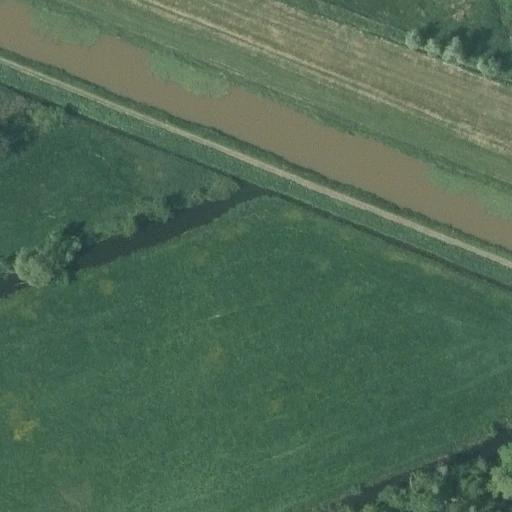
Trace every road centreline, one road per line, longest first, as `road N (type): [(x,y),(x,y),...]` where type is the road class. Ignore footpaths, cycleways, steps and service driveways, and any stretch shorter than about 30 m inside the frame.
road 1 (track): [(511,266),(0,61)]
road 2 (track): [(511,173),(72,0)]
